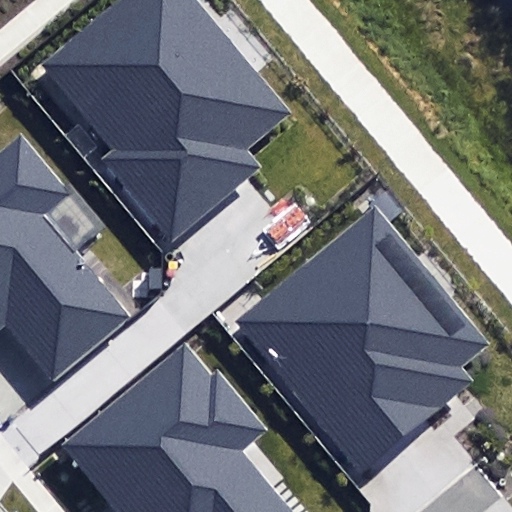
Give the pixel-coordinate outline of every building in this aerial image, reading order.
[(99,157),(171,243),(262,168),(244,147),(284,113),(189,0),(122,0),(45,65),(113,146),(99,157)] [(511,65),(511,28),(487,0),(274,0),(409,155),(511,65)] [(0,150),(0,328),(7,323),(55,379),(130,316),(45,215),(70,194),(20,134),(0,150)] [(363,202),(314,141),(241,199),(290,261),(363,202)] [(233,319),(359,473),(473,380),(460,365),(487,343),(373,205),(233,319)] [(293,511),(238,446),(263,425),(216,369),(208,376),(183,347),(64,446),(113,503),(107,508),(111,511),(293,511)]
